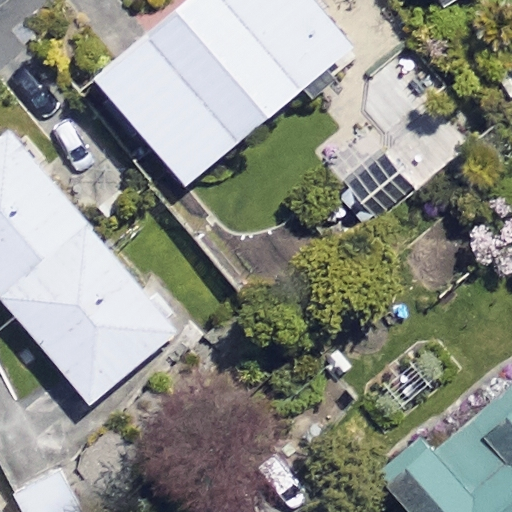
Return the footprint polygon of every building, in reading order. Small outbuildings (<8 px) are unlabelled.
[(185,0),(91,79),(181,186),(348,45),(309,0),(185,0)] [(399,54),(347,111),(372,134),(363,144),(416,193),(477,126),(399,54)] [(173,332),(6,132),(0,137),(0,298),(87,403),(173,332)] [(511,511),(511,374),(380,478),(406,511),(511,511)] [(85,511),(63,467),(14,492),(24,511),(85,511)]
